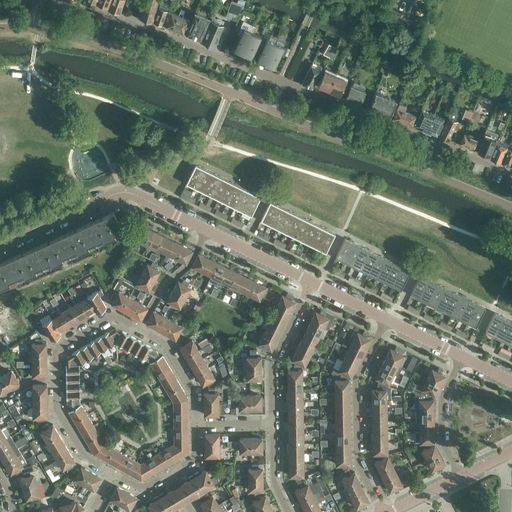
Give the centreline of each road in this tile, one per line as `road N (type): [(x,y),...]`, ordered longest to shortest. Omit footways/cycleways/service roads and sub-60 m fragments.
road 1 (residential): [(40,0),(154,30),(511,174)]
road 2 (residential): [(205,228),(128,192),(0,243)]
road 3 (residential): [(387,319),(357,381),(357,460),(382,511)]
road 4 (residential): [(272,423),(272,360),(310,282)]
road 5 (residential): [(459,477),(442,442),(441,402),(461,355)]
road 6 (residential): [(139,329),(164,282),(189,264),(205,228)]
road 7 (residential): [(139,329),(114,318),(57,351),(56,380)]
